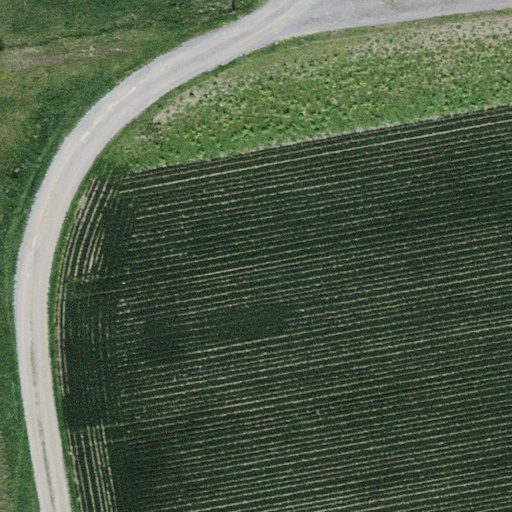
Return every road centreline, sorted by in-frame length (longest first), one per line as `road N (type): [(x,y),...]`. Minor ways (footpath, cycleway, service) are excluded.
road 1 (track): [(299,0),(157,78),(83,142),(59,182),(41,224),(29,326),(54,511)]
road 2 (track): [(253,32),(472,0)]
